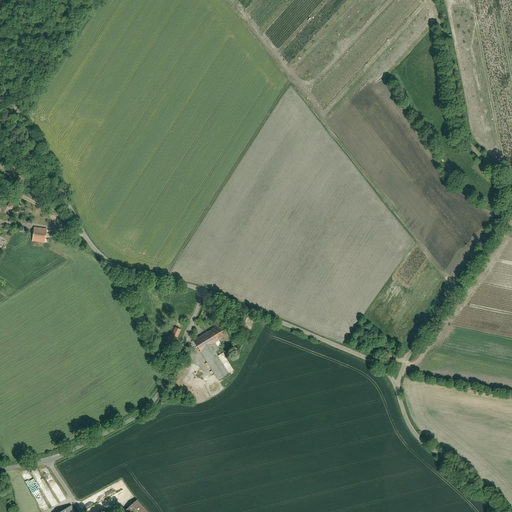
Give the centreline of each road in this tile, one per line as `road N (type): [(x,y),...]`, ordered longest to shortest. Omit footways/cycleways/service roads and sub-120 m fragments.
road 1 (track): [(218,0),(459,288)]
road 2 (residential): [(205,291),(134,269),(92,245),(0,63)]
road 3 (unclassified): [(0,468),(65,456),(144,410),(169,378),(205,291)]
road 4 (unclassified): [(205,291),(375,362)]
road 5 (residential): [(407,357),(511,205)]
road 6 (unclassified): [(397,389),(414,433),(500,511)]
